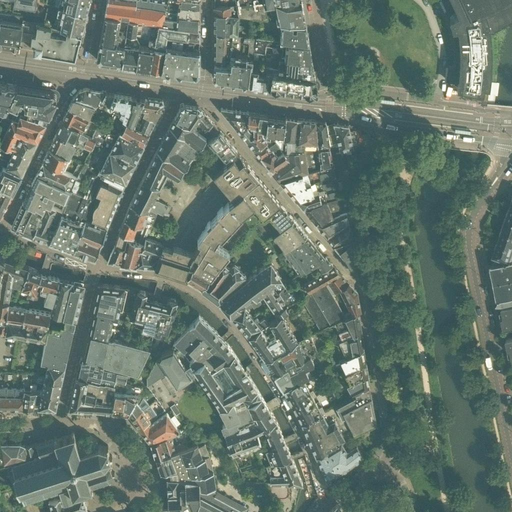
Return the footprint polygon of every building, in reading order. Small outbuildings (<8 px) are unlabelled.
[(0,0),(0,19),(22,22),(23,19),(43,24),(44,23),(34,21),(36,0),(0,0)] [(61,20),(59,28),(81,33),(81,32),(87,6),(88,6),(89,1),(89,0),(88,0),(55,0),(54,6),(58,7),(56,14),(60,15),(59,19),(61,20)] [(107,0),(107,1),(166,11),(166,10),(166,7),(167,1),(163,0),(107,0)] [(178,0),(177,6),(199,8),(199,0),(197,0),(178,0)] [(279,21),(305,23),(304,17),(304,13),(303,13),(303,8),(301,0),(286,0),(287,0),(269,3),(271,13),(277,12),(277,13),(275,14),(277,21),(279,21)] [(458,63),(458,68),(460,68),(459,74),(458,74),(458,75),(459,75),(458,81),(457,81),(454,81),(454,82),(457,83),(457,86),(457,87),(456,88),(461,89),(465,90),(464,97),(481,99),(482,93),(482,92),(483,85),(488,86),(489,84),(489,79),(489,78),(490,74),(490,69),(490,63),(491,59),(491,53),(491,47),(491,42),(490,38),(490,33),(489,29),(494,27),(511,18),(511,0),(440,0),(452,22),(450,22),(453,33),(456,33),(457,38),(458,43),(458,49),(458,54),(458,58),(458,63)] [(158,24),(199,31),(199,30),(199,25),(199,17),(166,11),(107,1),(104,16),(105,16),(119,18),(127,20),(137,21),(142,22),(158,24)] [(214,14),(238,17),(238,16),(251,18),(268,20),(265,4),(230,6),(214,7),(214,14)] [(166,11),(199,17),(199,8),(177,6),(176,13),(166,10),(166,11)] [(214,32),(232,34),(238,35),(238,27),(240,27),(241,24),(238,24),(238,17),(214,14),(214,32)] [(100,41),(100,42),(115,44),(119,18),(105,16),(104,16),(100,41)] [(19,49),(20,39),(22,22),(0,19),(0,45),(17,48),(17,49),(19,49)] [(23,19),(22,22),(20,39),(30,40),(30,41),(34,42),(33,43),(34,43),(34,45),(34,48),(33,48),(33,50),(33,51),(40,52),(41,51),(60,55),(73,57),(74,58),(75,58),(75,57),(75,56),(79,39),(80,39),(81,33),(59,28),(51,26),(43,24),(23,19)] [(124,43),(124,45),(121,65),(135,67),(136,67),(140,42),(140,37),(135,36),(137,21),(127,20),(125,34),(124,43)] [(279,41),(309,44),(308,36),(307,31),(305,23),(279,21),(280,22),(281,21),(279,41)] [(150,69),(153,44),(155,34),(155,33),(156,33),(158,24),(142,22),(140,37),(140,42),(136,67),(149,69),(150,69)] [(153,44),(165,45),(166,36),(172,37),(187,39),(196,40),(199,41),(199,31),(158,24),(156,33),(155,33),(155,34),(153,44)] [(214,32),(214,50),(221,51),(221,48),(225,49),(225,41),(231,42),(232,34),(214,32)] [(237,81),(238,82),(243,36),(238,35),(232,34),(231,42),(230,47),(229,47),(228,56),(229,57),(226,80),(227,80),(237,81),(237,82),(237,81)] [(161,71),(173,73),(177,40),(171,39),(172,37),(166,36),(165,45),(161,71)] [(249,83),(251,67),(251,62),(255,38),(249,37),(243,36),(238,82),(248,83),(249,83)] [(282,57),(312,61),(310,51),(310,49),(309,45),(309,44),(279,41),(255,38),(251,62),(252,62),(252,58),(253,58),(254,53),(265,54),(266,46),(283,48),(282,57)] [(173,73),(185,74),(187,48),(182,47),(183,40),(177,40),(173,73)] [(188,41),(187,48),(185,74),(194,76),(194,75),(194,76),(199,71),(199,70),(199,64),(199,63),(199,59),(199,58),(199,51),(199,50),(193,49),(193,42),(188,41)] [(214,50),(214,62),(227,64),(228,56),(229,47),(230,47),(231,42),(225,41),(225,49),(221,48),(221,51),(214,50)] [(110,63),(121,65),(124,45),(115,44),(100,42),(99,48),(97,58),(99,62),(110,63)] [(161,71),(165,45),(153,44),(150,69),(161,70),(161,71)] [(216,78),(226,80),(229,57),(228,56),(227,64),(214,62),(214,75),(213,75),(216,78)] [(281,71),(286,72),(300,74),(315,76),(314,75),(315,75),(314,70),(313,69),(312,61),(282,57),(283,57),(281,71)] [(261,85),(262,77),(261,76),(261,72),(257,72),(258,68),(251,67),(249,83),(260,85),(261,85)] [(269,86),(270,86),(272,70),(261,68),(261,72),(261,76),(262,77),(261,85),(263,85),(266,86),(269,86)] [(281,88),(284,89),(286,72),(281,71),(272,70),(270,86),(281,88)] [(286,88),(297,90),(300,74),(286,72),(284,89),(286,89),(286,88)] [(300,74),(297,90),(297,91),(302,91),(303,91),(314,92),(315,94),(318,93),(318,91),(317,89),(315,76),(300,74)] [(0,106),(5,109),(8,103),(16,85),(0,82),(0,106)] [(27,99),(26,107),(44,113),(49,115),(57,97),(57,96),(57,95),(57,93),(57,92),(56,92),(55,91),(53,91),(16,85),(8,103),(16,106),(20,98),(27,99)] [(79,91),(72,98),(80,102),(98,110),(102,101),(101,100),(105,91),(102,90),(84,88),(79,90),(79,91)] [(98,110),(104,113),(108,105),(109,106),(114,92),(105,91),(101,100),(102,101),(98,110)] [(110,118),(108,123),(123,132),(132,106),(130,106),(130,103),(129,103),(131,95),(114,92),(109,106),(108,105),(104,113),(112,116),(110,118)] [(123,132),(143,144),(149,131),(137,126),(143,108),(141,107),(145,97),(131,95),(129,103),(130,103),(130,106),(132,106),(123,132)] [(141,107),(143,108),(145,108),(144,112),(155,118),(160,109),(162,103),(163,103),(163,102),(162,99),(161,99),(155,99),(155,98),(154,98),(148,98),(148,97),(145,97),(141,107)] [(72,98),(68,107),(88,117),(92,109),(97,112),(97,111),(110,118),(112,116),(104,113),(98,110),(80,102),(72,98)] [(180,104),(174,116),(185,123),(197,105),(184,102),(183,101),(179,102),(180,104)] [(204,111),(197,105),(185,123),(191,127),(204,111)] [(23,107),(21,113),(45,121),(49,115),(44,113),(26,107),(23,107)] [(62,120),(61,122),(77,130),(78,128),(86,132),(88,126),(84,125),(88,117),(68,107),(62,120)] [(137,126),(149,131),(155,118),(144,112),(145,108),(143,108),(137,126)] [(233,124),(239,131),(249,123),(247,123),(248,111),(221,108),(220,109),(233,124)] [(199,133),(212,122),(204,111),(191,127),(199,133)] [(254,127),(254,134),(262,134),(264,134),(264,133),(265,125),(257,124),(259,113),(248,111),(247,123),(249,123),(251,123),(251,126),(254,127)] [(0,120),(0,126),(6,130),(6,129),(17,134),(18,131),(37,139),(45,121),(21,113),(20,113),(14,112),(11,120),(2,116),(0,120)] [(265,125),(267,114),(259,113),(257,124),(265,125)] [(274,134),(276,115),(267,114),(265,125),(264,133),(274,134)] [(287,135),(285,117),(276,115),(274,134),(274,135),(287,135)] [(157,149),(183,170),(190,160),(190,159),(202,142),(205,145),(209,141),(208,140),(219,130),(212,122),(199,133),(191,127),(185,123),(174,116),(157,149)] [(279,143),(284,151),(298,150),(297,119),(285,117),(287,135),(274,135),(274,136),(279,143)] [(272,171),(280,180),(322,168),(317,148),(320,147),(316,120),(315,120),(297,119),(298,150),(284,151),(288,156),(272,171)] [(320,147),(329,145),(327,131),(325,121),(316,120),(320,147)] [(61,122),(56,133),(75,143),(77,137),(75,136),(77,130),(61,122)] [(94,143),(112,151),(134,162),(143,144),(123,132),(108,123),(106,126),(102,124),(100,129),(96,128),(91,138),(96,140),(94,143)] [(239,131),(246,140),(254,134),(254,127),(251,126),(251,123),(249,123),(239,131)] [(348,125),(336,123),(334,123),(342,161),(366,156),(366,159),(370,158),(369,149),(361,151),(356,128),(352,129),(352,127),(350,125),(348,125)] [(6,129),(6,130),(2,139),(12,144),(13,143),(31,151),(32,149),(35,143),(37,139),(18,131),(17,134),(6,129)] [(209,141),(215,147),(223,140),(225,137),(223,135),(224,133),(222,131),(220,131),(219,130),(208,140),(209,141)] [(80,133),(77,137),(75,143),(56,133),(53,140),(52,140),(51,143),(49,147),(69,156),(71,152),(73,153),(73,152),(75,153),(76,151),(77,152),(80,147),(80,146),(90,151),(94,143),(96,140),(91,138),(80,132),(80,133)] [(246,140),(254,149),(267,141),(262,134),(254,134),(246,140)] [(254,149),(260,157),(279,143),(274,136),(275,139),(267,142),(267,141),(254,149)] [(223,140),(215,147),(225,160),(228,157),(229,158),(237,152),(225,137),(223,140)] [(2,139),(0,142),(0,150),(7,154),(8,153),(26,161),(31,151),(13,143),(12,144),(2,139)] [(260,157),(272,171),(288,156),(284,151),(279,143),(260,157)] [(322,168),(333,166),(334,165),(329,145),(320,147),(317,148),(322,168)] [(47,152),(43,161),(62,169),(67,157),(69,157),(69,156),(49,147),(48,148),(49,148),(47,151),(46,152),(47,152)] [(441,148),(441,149),(444,149),(447,149),(450,149),(480,152),(482,152),(483,152),(485,153),(487,154),(489,156),(490,157),(490,159),(490,161),(491,160),(491,158),(490,157),(489,155),(488,154),(485,152),(483,151),(480,151),(473,150),(458,149),(452,148),(451,148),(450,148),(447,148),(444,148),(441,148)] [(130,201),(156,214),(157,212),(168,217),(169,213),(165,211),(168,205),(158,200),(153,199),(155,194),(158,195),(159,192),(157,191),(167,171),(178,177),(183,170),(157,149),(149,163),(130,201)] [(0,163),(2,165),(21,173),(23,169),(22,169),(25,163),(26,161),(8,153),(7,154),(0,150),(0,163)] [(112,151),(104,170),(125,181),(126,180),(126,179),(127,177),(127,176),(128,174),(129,173),(130,170),(130,171),(131,169),(130,169),(132,167),(132,166),(133,164),(134,164),(134,163),(134,162),(112,151)] [(267,213),(267,214),(279,203),(269,190),(259,178),(256,174),(238,153),(235,156),(213,175),(233,199),(241,215),(252,227),(267,213)] [(36,173),(71,189),(71,188),(75,190),(79,179),(81,179),(86,168),(82,166),(83,163),(79,162),(73,174),(62,169),(43,161),(39,167),(36,173)] [(0,187),(1,188),(11,193),(21,173),(2,165),(0,169),(0,187)] [(293,196),(296,199),(322,195),(324,203),(340,199),(339,194),(347,192),(343,177),(336,179),(333,166),(322,168),(280,180),(282,183),(282,185),(284,188),(286,188),(290,192),(289,194),(292,197),(293,196)] [(84,193),(93,197),(95,191),(100,194),(97,201),(95,204),(93,207),(92,209),(93,213),(90,220),(106,227),(106,226),(111,215),(122,188),(122,187),(101,178),(104,170),(99,168),(97,174),(96,175),(91,173),(84,191),(85,191),(84,193)] [(125,181),(104,170),(101,178),(122,187),(122,186),(123,186),(125,181)] [(31,184),(23,202),(32,206),(35,208),(36,207),(38,208),(43,211),(46,204),(50,206),(54,196),(66,201),(67,199),(71,189),(36,173),(31,184)] [(0,220),(2,217),(0,216),(11,193),(1,188),(0,190),(0,220)] [(54,260),(61,263),(63,258),(65,259),(69,248),(73,249),(80,231),(84,218),(93,197),(84,193),(80,192),(75,190),(71,188),(71,189),(67,199),(61,211),(49,241),(58,244),(53,260),(54,260)] [(296,199),(304,209),(324,203),(322,195),(296,199)] [(304,209),(316,223),(347,214),(353,212),(350,197),(340,199),(324,203),(304,209)] [(221,237),(241,215),(233,199),(229,203),(228,202),(224,207),(222,206),(217,213),(218,214),(211,222),(209,220),(206,224),(208,225),(204,230),(202,232),(202,233),(199,238),(207,242),(186,277),(187,277),(197,283),(201,285),(202,286),(222,261),(229,252),(215,243),(219,236),(221,237)] [(142,224),(150,228),(156,214),(130,201),(130,202),(125,216),(142,224)] [(6,237),(15,242),(21,230),(32,206),(23,202),(12,226),(6,237)] [(264,224),(274,235),(293,219),(280,204),(280,203),(279,203),(267,214),(271,218),(264,224)] [(40,237),(49,241),(61,211),(50,206),(46,204),(43,211),(40,216),(32,234),(33,235),(28,247),(35,250),(40,237)] [(29,234),(32,234),(40,216),(35,214),(38,208),(36,207),(35,208),(32,206),(21,230),(15,242),(22,244),(23,242),(29,234)] [(316,223),(327,237),(349,224),(346,214),(347,214),(316,223)] [(137,222),(142,224),(125,216),(124,218),(119,232),(116,241),(114,245),(126,250),(132,235),(137,222)] [(511,218),(507,217),(503,229),(511,232),(511,218)] [(80,252),(76,264),(85,268),(89,255),(94,257),(99,245),(102,238),(106,227),(90,220),(84,218),(73,249),(80,252)] [(274,235),(286,249),(306,235),(307,235),(293,219),(274,235)] [(133,265),(146,237),(150,228),(142,224),(138,231),(142,233),(138,242),(132,240),(134,236),(132,235),(126,250),(120,263),(117,277),(134,279),(136,265),(135,265),(133,265)] [(193,253),(173,245),(175,241),(170,240),(177,226),(173,224),(163,245),(163,244),(146,237),(133,265),(135,265),(136,265),(142,266),(140,280),(150,281),(162,283),(164,270),(170,272),(177,274),(186,277),(207,242),(199,238),(197,241),(200,242),(193,253)] [(327,237),(333,244),(344,241),(349,240),(353,239),(355,238),(354,235),(349,224),(327,237)] [(500,236),(499,241),(511,246),(511,232),(503,229),(503,230),(501,230),(499,234),(500,236)] [(284,251),(291,262),(315,246),(306,235),(286,249),(284,251)] [(349,240),(344,241),(356,263),(362,259),(356,250),(356,249),(357,249),(353,239),(349,240)] [(344,241),(333,244),(344,257),(345,256),(351,266),(356,263),(344,241)] [(497,260),(497,262),(511,259),(511,246),(499,241),(498,242),(497,243),(495,247),(496,249),(494,254),(496,255),(497,260)] [(107,261),(110,261),(108,276),(117,277),(120,263),(126,250),(114,245),(111,251),(107,261)] [(314,263),(324,257),(315,246),(291,262),(298,274),(314,263)] [(379,280),(380,281),(384,280),(383,277),(378,252),(375,253),(379,280)] [(0,300),(9,302),(10,293),(0,291),(0,277),(4,259),(0,256),(0,300)] [(320,329),(346,317),(326,282),(327,281),(341,274),(334,266),(327,270),(327,267),(332,264),(325,256),(324,257),(314,263),(319,272),(324,269),(325,271),(304,283),(304,284),(302,285),(307,294),(301,298),(320,329)] [(85,268),(76,264),(65,259),(63,258),(61,263),(63,264),(62,267),(75,270),(84,272),(85,268)] [(251,263),(255,268),(261,262),(257,258),(251,263)] [(15,263),(4,259),(0,277),(0,291),(10,293),(11,285),(22,287),(28,268),(28,267),(20,265),(15,263)] [(495,280),(495,281),(511,276),(511,259),(497,262),(491,264),(492,265),(491,265),(493,271),(495,280)] [(259,299),(284,283),(286,282),(285,280),(283,281),(283,280),(283,281),(270,260),(266,263),(258,268),(248,277),(228,293),(220,301),(219,300),(209,311),(216,317),(218,319),(227,310),(231,315),(259,299)] [(209,311),(219,300),(219,299),(218,299),(220,297),(246,275),(238,268),(238,267),(234,263),(233,263),(229,267),(222,261),(202,286),(201,287),(207,292),(199,303),(209,310),(209,311)] [(37,271),(28,268),(22,287),(21,289),(29,292),(28,298),(34,300),(36,294),(39,285),(40,283),(38,283),(41,273),(37,271)] [(48,275),(41,273),(38,283),(40,283),(39,285),(41,286),(40,290),(43,291),(42,293),(45,294),(46,292),(44,301),(52,304),(59,278),(48,275)] [(341,274),(327,281),(335,293),(339,290),(347,281),(341,274)] [(500,303),(502,302),(511,300),(511,276),(495,281),(497,290),(498,296),(498,298),(499,298),(500,303)] [(71,281),(59,278),(52,304),(50,313),(50,314),(62,317),(71,281)] [(80,283),(71,281),(62,317),(65,317),(75,320),(84,284),(80,283)] [(345,302),(358,295),(357,292),(355,290),(348,283),(347,281),(339,290),(345,302)] [(275,314),(292,303),(291,302),(297,298),(292,290),(289,291),(284,283),(259,299),(231,315),(221,324),(227,329),(236,321),(236,322),(239,324),(239,325),(240,326),(259,313),(260,316),(263,314),(260,310),(252,316),(248,311),(250,310),(248,309),(252,306),(254,307),(261,302),(260,300),(264,297),(275,314)] [(96,296),(95,302),(93,313),(94,313),(118,319),(120,311),(122,311),(127,289),(123,289),(123,288),(120,287),(118,286),(115,285),(113,287),(108,286),(107,285),(103,284),(102,286),(99,285),(99,286),(96,296)] [(143,327),(150,301),(149,300),(145,299),(146,297),(146,294),(147,294),(145,293),(144,291),(140,290),(139,292),(137,291),(137,292),(136,295),(131,317),(130,319),(138,322),(136,327),(142,328),(142,326),(143,327)] [(347,316),(357,313),(360,312),(358,295),(345,302),(349,310),(345,313),(347,316)] [(166,305),(162,304),(157,325),(156,325),(154,332),(160,333),(161,329),(167,331),(168,331),(171,320),(175,307),(176,303),(177,302),(177,301),(175,301),(174,299),(171,298),(169,299),(167,299),(167,300),(167,303),(166,305)] [(0,300),(0,314),(5,316),(8,305),(9,302),(0,300)] [(511,300),(502,302),(504,315),(502,315),(505,326),(511,324),(511,300)] [(142,328),(154,332),(156,325),(157,325),(162,304),(158,303),(157,301),(155,301),(154,302),(150,301),(143,327),(142,326),(142,328)] [(292,303),(275,314),(277,317),(272,320),(249,336),(239,343),(245,352),(255,345),(265,360),(297,340),(282,314),(288,310),(288,309),(293,306),(292,303)] [(8,305),(5,316),(5,318),(8,319),(10,319),(22,322),(22,319),(25,308),(8,305)] [(50,313),(25,308),(22,319),(22,322),(10,319),(8,319),(5,332),(5,337),(17,339),(17,340),(17,341),(18,341),(24,342),(25,342),(25,341),(25,340),(44,343),(48,326),(47,326),(47,323),(50,314),(50,313)] [(90,323),(111,328),(115,329),(117,320),(118,320),(118,319),(94,313),(93,314),(92,315),(92,317),(92,319),(92,320),(91,319),(90,323)] [(249,336),(272,320),(268,314),(264,316),(263,314),(260,316),(259,313),(240,326),(241,327),(242,329),(243,329),(244,330),(249,336)] [(342,339),(360,331),(359,324),(360,323),(359,320),(358,319),(357,313),(347,316),(346,317),(351,328),(339,333),(342,339)] [(196,355),(189,362),(193,368),(203,360),(210,370),(234,354),(228,344),(225,342),(225,341),(224,341),(223,340),(221,338),(220,337),(204,321),(199,316),(196,318),(174,341),(172,348),(178,345),(182,352),(187,348),(191,350),(196,355)] [(73,330),(75,320),(65,317),(64,320),(62,320),(60,326),(47,323),(47,326),(48,326),(44,343),(69,349),(73,330)] [(8,319),(5,318),(0,318),(0,320),(0,331),(5,332),(8,319)] [(112,339),(113,338),(114,332),(110,331),(111,328),(90,323),(89,327),(90,327),(90,328),(89,328),(88,331),(89,332),(89,333),(112,339)] [(345,356),(362,349),(363,348),(363,347),(364,346),(363,343),(362,342),(361,337),(362,336),(362,333),(360,332),(360,331),(342,339),(335,342),(340,351),(342,349),(345,356)] [(117,369),(121,370),(138,374),(139,372),(140,371),(141,369),(151,348),(137,345),(128,342),(125,341),(113,338),(112,339),(89,333),(88,333),(82,358),(100,362),(100,364),(108,366),(117,369)] [(268,363),(274,374),(310,353),(317,350),(309,334),(297,340),(265,360),(268,363)] [(69,349),(44,343),(41,360),(40,360),(40,361),(65,366),(69,349)] [(220,409),(223,414),(236,408),(233,401),(242,396),(246,403),(261,396),(257,389),(250,379),(247,374),(249,374),(247,371),(245,368),(244,369),(241,364),(234,354),(210,370),(203,360),(193,368),(189,362),(182,352),(178,345),(172,348),(160,352),(157,357),(149,373),(147,376),(146,378),(147,386),(167,372),(176,385),(196,372),(215,401),(220,409)] [(345,370),(365,361),(364,360),(365,360),(364,358),(364,359),(364,358),(363,356),(364,355),(364,351),(363,351),(362,349),(345,356),(340,359),(345,370)] [(283,387),(283,388),(306,376),(315,372),(311,364),(313,363),(314,361),(310,353),(274,374),(276,377),(279,382),(269,388),(273,393),(283,387)] [(76,377),(84,379),(95,381),(115,384),(116,380),(125,383),(127,373),(121,372),(121,370),(117,369),(117,371),(108,369),(108,366),(100,364),(100,362),(82,358),(80,357),(76,377)] [(46,368),(44,377),(62,380),(65,366),(40,361),(39,367),(46,368)] [(351,395),(369,386),(368,382),(369,381),(368,377),(367,376),(366,369),(367,368),(366,364),(365,364),(364,361),(365,361),(345,370),(340,373),(351,395)] [(324,375),(329,373),(326,366),(321,369),(324,375)] [(42,390),(35,388),(35,390),(58,394),(62,380),(44,377),(38,375),(38,376),(37,376),(36,382),(43,384),(42,390)] [(291,402),(292,405),(302,399),(312,394),(308,387),(317,381),(313,376),(307,379),(306,376),(283,388),(283,387),(273,393),(275,398),(276,398),(275,398),(279,403),(289,398),(291,402)] [(69,408),(77,408),(84,379),(76,377),(74,386),(73,386),(71,397),(69,408)] [(77,408),(91,409),(95,381),(84,379),(77,408)] [(120,412),(127,412),(135,400),(139,405),(143,397),(138,394),(142,386),(132,385),(125,383),(116,380),(115,384),(112,411),(115,411),(116,412),(119,413),(120,412)] [(91,409),(112,411),(115,384),(95,381),(91,409)] [(23,395),(23,407),(27,407),(33,407),(34,405),(34,402),(35,390),(35,388),(36,385),(31,384),(30,384),(30,388),(22,388),(21,395),(23,395)] [(311,444),(316,455),(341,440),(345,438),(373,424),(376,422),(370,386),(369,386),(351,395),(340,401),(334,404),(321,411),(302,422),(291,427),(295,435),(297,440),(307,435),(309,438),(298,442),(301,448),(311,444)] [(4,388),(4,407),(13,407),(13,388),(4,388)] [(13,388),(13,407),(23,407),(23,395),(21,395),(22,388),(13,388)] [(34,405),(33,407),(55,408),(58,394),(35,390),(34,402),(39,403),(38,405),(34,405)] [(287,420),(291,427),(302,422),(321,411),(317,403),(326,398),(323,392),(314,397),(312,394),(292,405),(297,414),(287,420)] [(222,425),(225,433),(241,426),(239,421),(268,408),(268,407),(267,407),(267,406),(266,405),(265,404),(261,396),(246,403),(236,408),(223,414),(228,423),(222,425)] [(149,405),(143,397),(139,405),(135,400),(127,412),(131,417),(139,412),(140,412),(148,406),(149,405)] [(176,403),(171,405),(176,414),(180,411),(176,403)] [(150,443),(155,458),(188,446),(186,441),(174,446),(170,435),(180,431),(179,431),(179,430),(175,424),(167,413),(149,425),(148,424),(148,422),(157,416),(155,412),(153,413),(148,406),(140,412),(139,412),(131,417),(136,427),(137,428),(138,429),(150,443)] [(262,443),(256,430),(276,421),(275,420),(271,412),(270,412),(270,411),(269,410),(268,409),(268,408),(239,421),(241,426),(225,433),(224,433),(232,454),(258,444),(258,445),(262,443)] [(265,428),(272,447),(285,443),(284,442),(284,440),(276,421),(256,430),(265,428)] [(23,502),(59,490),(72,485),(74,491),(89,486),(90,491),(91,491),(92,490),(91,488),(93,488),(92,485),(96,484),(96,486),(99,486),(98,483),(101,482),(102,485),(104,484),(104,481),(108,480),(109,482),(111,481),(109,479),(112,474),(114,474),(114,472),(112,472),(110,467),(112,465),(111,464),(109,465),(105,463),(110,457),(112,458),(112,455),(110,455),(107,449),(109,447),(108,445),(106,447),(98,445),(96,445),(97,443),(96,439),(92,437),(92,436),(88,437),(88,438),(84,439),(82,439),(82,440),(78,441),(76,441),(73,431),(71,432),(72,434),(56,439),(56,437),(54,438),(54,439),(46,441),(46,439),(44,440),(45,442),(37,444),(35,443),(34,444),(25,445),(20,443),(25,458),(8,464),(7,471),(18,503),(23,501),(23,502)] [(316,455),(316,456),(306,460),(309,467),(310,473),(314,486),(327,479),(337,473),(350,464),(363,455),(362,454),(361,452),(356,443),(347,449),(341,440),(316,455)] [(0,466),(8,464),(25,458),(20,443),(19,443),(0,443),(0,466)] [(167,495),(168,507),(181,511),(239,511),(241,510),(237,508),(209,493),(209,487),(215,487),(213,470),(209,456),(204,443),(198,446),(197,443),(188,447),(188,446),(155,458),(157,464),(159,469),(160,473),(166,471),(166,477),(167,495)] [(265,450),(271,463),(291,457),(291,456),(286,445),(285,443),(272,447),(265,450)] [(291,457),(271,463),(266,465),(270,475),(270,483),(288,484),(301,484),(302,484),(292,460),(291,458),(291,457)] [(48,500),(52,511),(87,511),(83,498),(93,495),(91,491),(90,491),(89,486),(74,491),(72,485),(59,490),(61,495),(48,500)]
